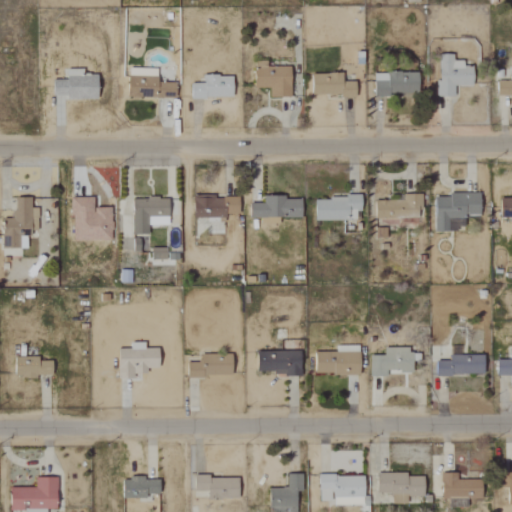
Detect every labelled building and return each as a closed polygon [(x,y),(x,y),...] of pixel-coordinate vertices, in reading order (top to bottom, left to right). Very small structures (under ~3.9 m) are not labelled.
[(470,85),(469,67),(461,68),(461,61),(451,61),(451,55),(435,55),(436,97),(452,97),(452,86),(470,85)] [(288,98),(287,67),(264,67),(264,61),(251,61),(252,88),(267,88),(267,98),(288,98)] [(80,69),(63,70),(64,100),(95,100),(94,75),(80,75),(80,69)] [(124,98),(172,99),(173,83),(154,83),(154,69),(125,69),(124,98)] [(416,94),(415,73),(371,74),(372,95),(416,94)] [(352,82),(339,82),(339,74),(308,75),(309,96),(353,95),(352,82)] [(511,75),(507,75),(507,82),(494,82),(495,95),(511,95),(511,75)] [(230,98),(230,76),(200,77),(200,84),(187,84),(188,99),(230,98)] [(50,82),(50,95),(63,95),(63,83),(50,82)] [(477,216),(476,193),(446,194),(446,197),(431,198),(432,232),(462,231),(461,216),(477,216)] [(418,195),(401,195),(401,201),(371,201),(371,219),(380,220),(380,224),(418,224),(418,195)] [(511,196),(498,196),(499,218),(511,217),(511,196)] [(222,215),(236,215),(236,197),(190,197),(190,221),(222,221),(222,215)] [(261,197),(261,205),(246,204),(246,217),(299,219),(300,199),(261,197)] [(35,208),(28,208),(28,198),(11,199),(11,219),(0,219),(0,244),(0,249),(26,249),(25,231),(35,231),(35,208)] [(110,240),(109,208),(91,209),(91,198),(69,199),(69,241),(110,240)] [(130,235),(145,235),(145,226),(166,226),(165,198),(129,199),(130,235)] [(356,198),(312,198),(312,221),(357,220),(356,198)] [(166,259),(166,248),(148,249),(149,260),(166,259)] [(115,350),(115,380),(131,379),(131,375),(144,375),(144,369),(155,369),(155,349),(142,349),(142,344),(128,344),(128,350),(115,350)] [(356,347),(333,347),(333,352),(312,353),(312,375),(357,375),(356,347)] [(494,374),(511,374),(511,347),(508,348),(508,360),(495,360),(494,374)] [(384,377),(384,373),(410,372),(410,363),(417,363),(417,354),(406,354),(406,348),(381,349),(381,356),(367,356),(368,377),(384,377)] [(253,375),(298,374),(298,352),(253,352),(253,375)] [(228,355),(197,356),(197,363),(184,363),(184,377),(229,376),(228,355)] [(481,375),(481,356),(448,355),(447,361),(433,361),(433,375),(481,375)] [(49,359),(11,358),(11,378),(33,378),(33,375),(48,376),(49,359)] [(421,497),(420,477),(405,477),(405,473),(373,474),(374,494),(390,493),(390,505),(405,505),(404,497),(421,497)] [(439,499),(478,499),(478,480),(454,481),(454,474),(439,474),(439,499)] [(300,475),(284,475),(284,489),(266,489),(266,511),(293,511),(293,493),(300,493),(300,475)] [(317,502),(331,501),(332,506),(361,505),(360,475),(316,477),(317,502)] [(235,499),(235,477),(191,478),(191,492),(204,492),(204,500),(235,499)] [(53,510),(53,478),(32,478),(32,488),(7,488),(7,511),(22,511),(21,511),(42,511),(43,510),(53,510)] [(157,499),(157,480),(120,479),(119,498),(157,499)]
